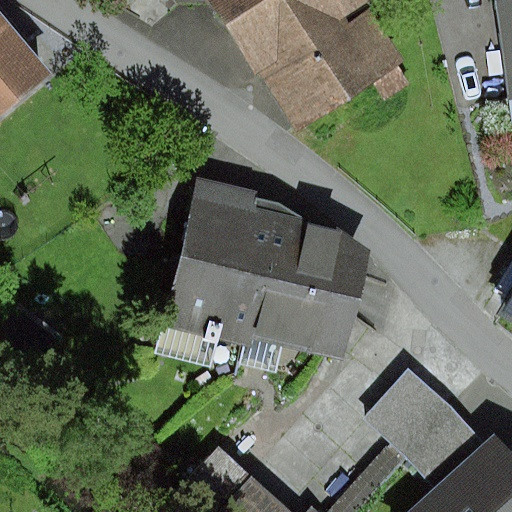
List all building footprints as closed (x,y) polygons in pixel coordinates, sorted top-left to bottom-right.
[(215,0),(295,125),(371,77),(385,99),(409,84),(361,9),(374,0),(215,0)] [(511,0),(500,0),(494,1),(511,131),(511,0)] [(0,114),(49,74),(0,14),(0,114)] [(259,190),(195,175),(159,327),(253,349),(256,339),(345,360),(370,252),(337,230),(304,221),(277,204),(257,199),(259,190)] [(511,293),(498,316),(511,323),(511,293)] [(408,374),(365,418),(390,445),(404,458),(435,491),(483,447),(448,404),(408,374)] [(511,511),(511,456),(494,437),(483,447),(435,491),(412,511),(511,511)] [(317,511),(355,511),(404,458),(390,445),(328,511),(317,511)] [(288,511),(215,446),(163,504),(171,511),(288,511)]
